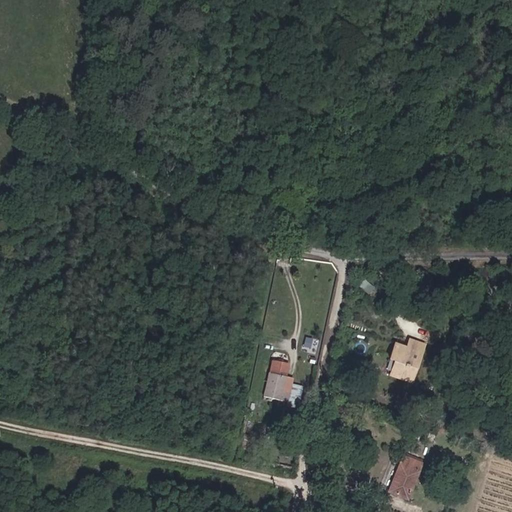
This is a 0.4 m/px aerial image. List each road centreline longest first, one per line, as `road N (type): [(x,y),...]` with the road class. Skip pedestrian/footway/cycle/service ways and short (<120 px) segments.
road 1 (unclassified): [(511,254),(344,252),(219,216),(0,107)]
road 2 (residential): [(0,418),(369,499),(393,511)]
